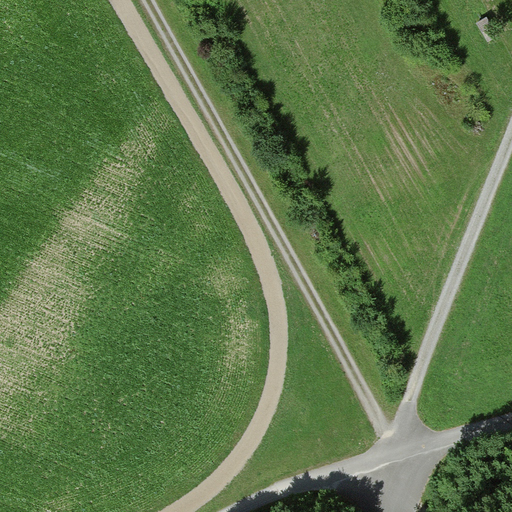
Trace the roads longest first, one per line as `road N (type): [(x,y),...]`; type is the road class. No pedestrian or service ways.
road 1 (track): [(149,0),(399,452)]
road 2 (track): [(511,136),(413,387),(399,452)]
road 3 (track): [(399,452),(233,511)]
